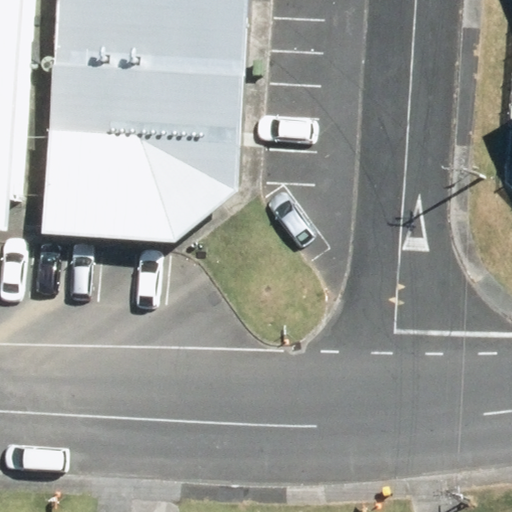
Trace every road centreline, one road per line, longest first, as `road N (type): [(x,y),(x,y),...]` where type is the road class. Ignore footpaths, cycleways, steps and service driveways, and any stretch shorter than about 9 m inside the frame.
road 1 (residential): [(415,0),(388,423)]
road 2 (tertiary): [(0,406),(388,423)]
road 3 (tertiary): [(388,423),(511,409)]
